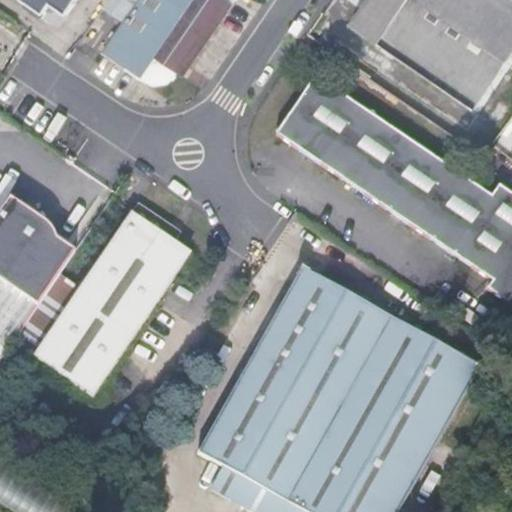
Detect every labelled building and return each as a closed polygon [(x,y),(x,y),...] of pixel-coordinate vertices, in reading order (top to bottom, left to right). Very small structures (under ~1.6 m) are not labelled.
[(80,0),(24,0),(45,15),(55,0),(68,0),(77,6),(80,0)] [(108,0),(104,7),(124,21),(104,51),(140,76),(152,81),(170,81),(175,75),(178,71),(183,74),(232,3),(228,0),(108,0)] [(511,0),(368,0),(351,24),(471,112),(511,55),(511,0)] [(318,75),(279,134),(493,281),(488,289),(509,303),(511,299),(511,191),(502,184),(494,195),(318,75)] [(0,213),(0,365),(9,352),(57,281),(70,262),(38,239),(28,224),(4,208),(0,213)] [(134,214),(79,295),(30,366),(89,406),(185,267),(169,255),(177,243),(134,214)] [(403,511),(484,366),(306,269),(200,458),(299,511),(403,511)] [(79,295),(57,281),(9,352),(30,366),(79,295)] [(0,503),(15,511),(61,511),(68,502),(0,463),(0,503)]
